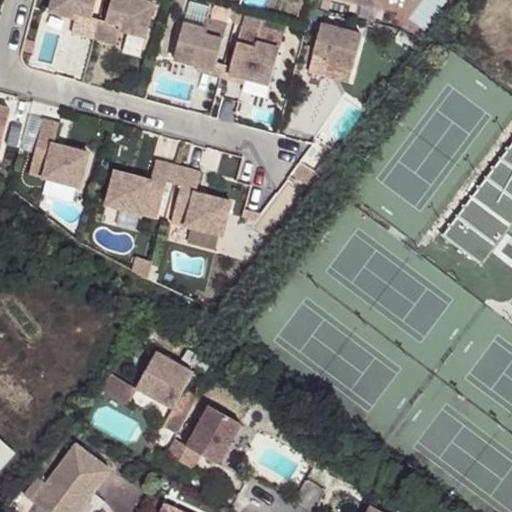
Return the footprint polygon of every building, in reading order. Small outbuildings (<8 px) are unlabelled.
[(86,36),(91,16),(95,0),(52,0),(49,11),(71,17),(73,10),(77,11),(75,19),(71,32),(86,36)] [(142,0),(112,0),(107,20),(102,40),(116,44),(120,31),(122,24),(127,26),(125,32),(146,39),(156,4),(142,0)] [(385,0),(329,0),(330,1),(381,16),(385,0)] [(213,72),(216,63),(227,25),(208,19),(211,9),(189,3),(183,25),(174,60),(213,72)] [(211,9),(208,19),(227,25),(231,12),(212,6),(211,9)] [(93,37),(99,18),(91,16),(86,36),(93,37)] [(247,16),(232,68),(230,76),(244,80),(270,88),(284,34),(263,29),(265,21),(247,16)] [(107,20),(99,18),(93,37),(102,40),(107,20)] [(323,81),(326,66),(328,61),(333,62),(331,67),(353,74),(362,40),(321,29),(307,77),(323,81)] [(34,40),(24,37),(21,49),(31,51),(34,40)] [(219,79),(223,65),(216,63),(213,72),(174,60),(170,74),(195,81),(198,72),(219,79)] [(232,68),(223,65),(219,79),(243,86),(244,80),(230,76),(232,68)] [(0,138),(8,109),(0,106),(0,138)] [(87,154),(60,147),(58,153),(50,150),(51,144),(57,123),(41,119),(26,174),(78,189),(87,154)] [(58,153),(60,147),(51,144),(50,150),(58,153)] [(511,145),(445,234),(485,264),(511,227),(511,145)] [(154,221),(164,185),(169,166),(155,162),(149,182),(146,189),(137,186),(139,180),(112,172),(102,207),(154,221)] [(171,187),(176,168),(169,166),(164,185),(171,187)] [(185,170),(176,168),(171,187),(179,189),(185,170)] [(185,170),(179,189),(169,226),(218,240),(228,205),(203,198),(201,204),(191,201),(193,195),(199,174),(185,170)] [(149,182),(139,180),(137,186),(146,189),(149,182)] [(201,204),(203,198),(193,195),(191,201),(201,204)] [(133,258),(129,271),(144,280),(148,265),(149,263),(133,258)] [(148,265),(144,280),(152,283),(155,275),(151,274),(152,267),(148,265)] [(162,429),(175,436),(197,397),(183,389),(192,374),(154,353),(135,389),(172,410),(162,429)] [(100,390),(125,404),(134,388),(108,374),(100,390)] [(163,417),(167,409),(133,394),(129,402),(163,417)] [(173,441),(165,456),(191,470),(199,456),(217,467),(240,425),(209,408),(186,448),(173,441)] [(0,462),(14,448),(0,433),(0,462)] [(87,501),(111,470),(76,443),(33,501),(47,511),(78,511),(81,508),(78,506),(84,499),(87,501)] [(81,508),(87,501),(84,499),(78,506),(81,508)]
